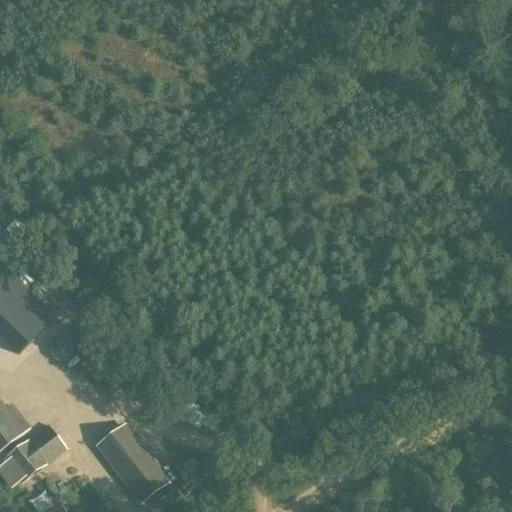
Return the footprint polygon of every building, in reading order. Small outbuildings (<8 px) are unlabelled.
[(37,305),(1,343),(28,369),(65,331),(37,305)] [(74,353),(89,367),(100,356),(86,341),(74,353)] [(0,452),(25,434),(0,400),(0,452)] [(125,425),(95,448),(140,507),(171,484),(125,425)] [(2,461),(21,486),(64,454),(45,430),(2,461)]
